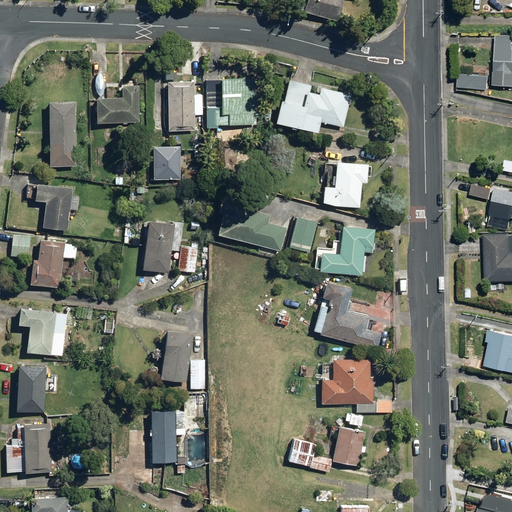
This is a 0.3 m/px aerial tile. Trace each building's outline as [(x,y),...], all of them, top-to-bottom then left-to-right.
[(305,13),(338,22),(343,0),(300,0),(298,10),(305,12),(305,13)] [(494,83),(511,84),(511,34),(497,33),(494,83)] [(458,85),(487,89),(489,75),(460,72),(458,85)] [(217,106),(217,123),(256,122),(256,76),(224,76),(224,79),(207,79),(208,106),(217,106)] [(169,79),(170,129),(196,129),(195,78),(169,79)] [(277,120),(319,130),(321,120),(344,125),(352,93),(323,86),(321,92),(310,90),(311,84),(290,79),(286,98),(283,97),(277,120)] [(98,95),(98,120),(141,120),(140,95),(98,95)] [(50,99),(51,164),(77,164),(76,99),(50,99)] [(156,147),(156,168),(176,168),(176,146),(156,147)] [(333,203),(360,205),(362,180),(368,180),(369,162),(337,160),(335,185),(325,184),(324,200),(333,203)] [(44,225),(68,228),(70,214),(75,215),(76,208),(78,208),(79,195),(72,194),(73,186),(38,182),(36,197),(47,199),(44,225)] [(490,187),(470,183),(467,197),(487,201),(490,187)] [(510,211),(511,211),(511,186),(495,183),(490,209),(510,213),(510,211)] [(219,231),(281,249),(288,226),(268,220),(270,214),(250,208),(252,200),(230,193),(219,231)] [(290,245),(310,251),(318,220),(298,215),(290,245)] [(178,269),(195,271),(198,246),(180,244),(183,221),(174,220),(173,222),(150,219),(144,267),(169,271),(172,248),(181,250),(178,269)] [(321,270),(362,274),(364,250),(373,251),(375,227),(344,224),(342,253),(323,251),(321,270)] [(483,229),(485,277),(511,276),(511,230),(509,230),(509,228),(483,229)] [(12,255),(29,256),(31,234),(14,232),(12,255)] [(32,283),(60,286),(66,240),(41,237),(39,257),(35,257),(32,283)] [(329,304),(322,302),(315,329),(322,331),(321,332),(378,347),(382,332),(366,327),(369,314),(347,308),(353,285),(328,279),(323,294),(331,297),(329,304)] [(27,350),(52,353),(57,310),(21,305),(19,322),(30,323),(27,350)] [(278,314),(274,323),(286,328),(290,319),(278,314)] [(484,362),(511,367),(511,330),(489,326),(486,338),(489,338),(484,362)] [(162,375),(187,379),(194,332),(168,328),(162,375)] [(314,352),(322,354),(324,344),(317,342),(314,352)] [(356,402),(357,411),(392,411),(392,398),(377,399),(377,400),(374,401),(373,380),(371,380),(371,357),(334,357),(334,377),(322,377),(323,402),(356,402)] [(190,360),(191,387),(206,386),(204,359),(190,360)] [(17,408),(46,409),(47,363),(18,362),(17,408)] [(184,392),(185,410),(208,409),(208,400),(197,401),(197,392),(184,392)] [(152,433),(153,460),(177,460),(176,432),(187,432),(187,410),(176,410),(176,408),(152,409),(152,426),(150,426),(150,433),(152,433)] [(49,470),(49,474),(60,474),(60,467),(51,468),(50,421),(25,421),(25,425),(18,425),(18,437),(12,437),(12,456),(25,455),(26,471),(49,470)] [(334,459),(359,463),(361,450),(365,451),(366,445),(363,444),(365,429),(340,424),(334,459)] [(290,455),(310,461),(315,442),(294,437),(290,455)] [(312,466),(329,471),(333,458),(315,454),(312,466)] [(509,508),(511,497),(511,495),(486,488),(483,501),(509,508)] [(318,501),(335,501),(336,490),(318,489),(318,501)] [(81,511),(81,508),(74,509),(74,507),(68,507),(68,495),(33,496),(32,511),(81,511)] [(508,511),(509,508),(483,501),(480,511),(508,511)]
